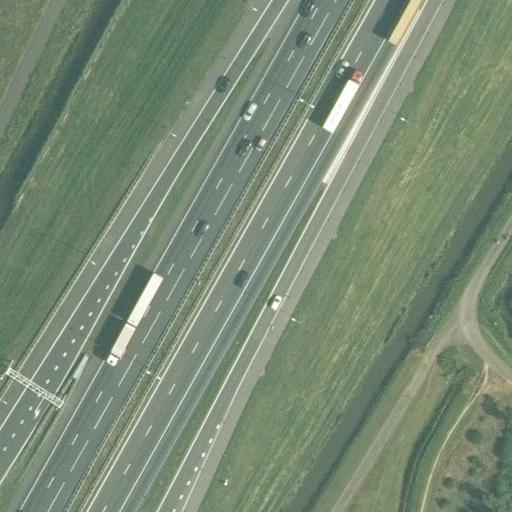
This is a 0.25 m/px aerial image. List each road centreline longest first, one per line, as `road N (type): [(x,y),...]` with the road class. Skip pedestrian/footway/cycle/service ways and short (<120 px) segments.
road 1 (motorway): [(109,511),(399,0)]
road 2 (motorway): [(328,0),(39,511)]
road 3 (motorway): [(166,511),(336,188),(423,0)]
road 4 (motorway): [(280,0),(0,443)]
road 5 (track): [(336,511),(474,285)]
road 6 (unclassified): [(511,377),(480,347),(469,319),(474,285),(511,223)]
road 7 (unclassified): [(60,0),(0,127)]
